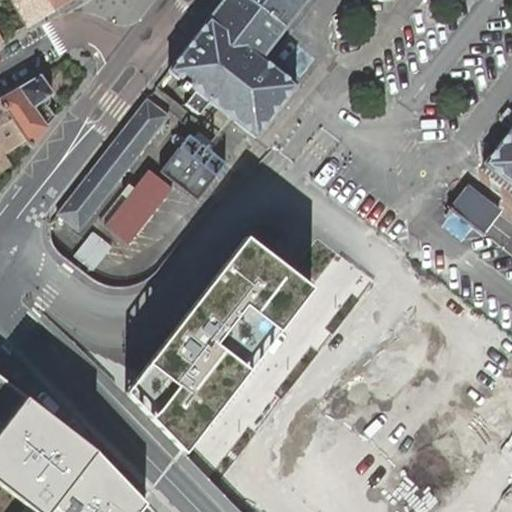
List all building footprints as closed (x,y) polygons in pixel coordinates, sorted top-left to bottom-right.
[(9,0),(26,27),(53,11),(46,0),(9,0)] [(46,0),(53,11),(71,0),(46,0)] [(222,0),(168,70),(179,79),(174,85),(182,90),(186,84),(195,91),(185,104),(197,114),(208,101),(255,137),(296,84),(265,61),(261,58),(306,0),(222,0)] [(40,76),(0,100),(25,138),(31,147),(31,148),(55,117),(47,105),(48,105),(49,104),(49,103),(50,103),(50,102),(51,102),(51,101),(51,100),(50,99),(50,98),(51,98),(50,97),(49,96),(49,95),(52,93),(40,76)] [(89,231),(174,109),(148,92),(64,214),(89,231)] [(0,100),(0,148),(3,153),(22,141),(25,138),(0,100)] [(511,126),(484,163),(511,185),(511,126)] [(200,127),(164,166),(200,200),(236,161),(200,127)] [(134,244),(177,185),(150,165),(107,225),(134,244)] [(467,188),(451,209),(483,233),(499,212),(467,188)] [(97,266),(113,244),(93,229),(76,251),(97,266)] [(313,289),(247,234),(119,388),(185,443),(313,289)] [(94,450),(0,377),(0,480),(30,504),(36,511),(138,511),(146,502),(94,450)]
